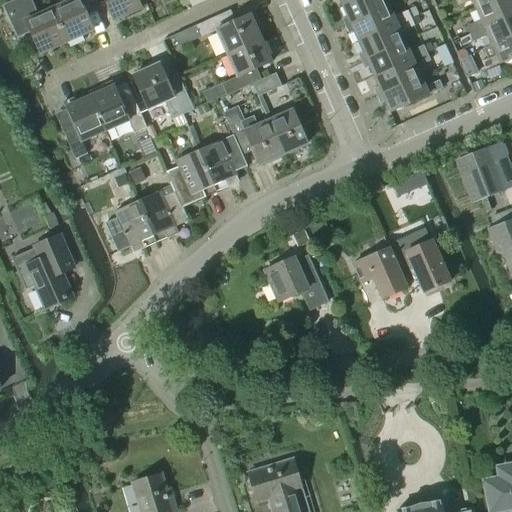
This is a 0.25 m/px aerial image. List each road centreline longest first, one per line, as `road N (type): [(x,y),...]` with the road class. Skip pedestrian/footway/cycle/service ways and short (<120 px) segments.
road 1 (residential): [(158,383),(322,363),(511,353)]
road 2 (residential): [(194,418),(357,393),(511,382)]
road 3 (tertiary): [(124,343),(239,226),(360,163)]
road 4 (residential): [(48,83),(231,0)]
road 5 (tertiary): [(360,163),(287,0)]
road 6 (tertiary): [(360,163),(511,105)]
road 7 (tertiary): [(0,433),(47,413),(124,343)]
